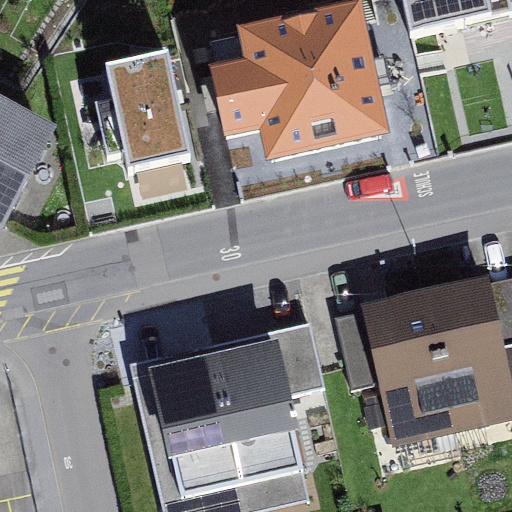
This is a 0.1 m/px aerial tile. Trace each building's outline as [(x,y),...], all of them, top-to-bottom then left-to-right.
[(390,0),(397,42),(493,27),(488,0),(390,0)] [(235,140),(240,162),(272,155),(279,187),(400,162),(372,32),(252,57),(253,64),(258,86),(225,93),(235,140)] [(500,97),(497,45),(438,48),(441,100),(500,97)] [(104,166),(235,140),(225,93),(258,86),(253,64),(90,96),(104,166)] [(0,245),(2,247),(61,143),(0,108),(0,245)] [(511,292),(503,294),(511,336),(511,292)] [(511,336),(503,294),(417,312),(446,453),(507,441),(503,423),(511,421),(511,336)] [(446,453),(417,312),(350,325),(353,337),(316,345),(330,413),(367,406),(379,467),(446,453)] [(299,355),(150,384),(174,511),(205,511),(326,488),(299,355)]
